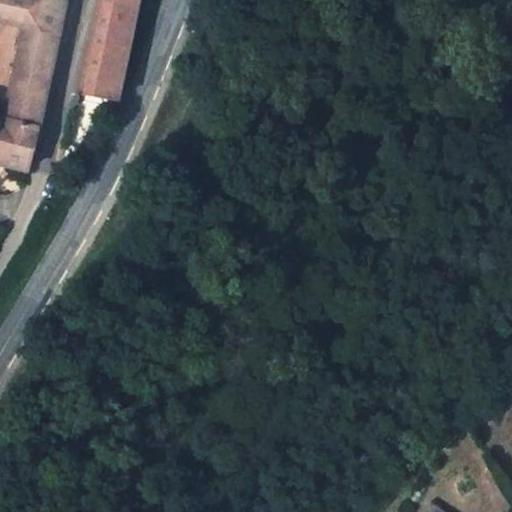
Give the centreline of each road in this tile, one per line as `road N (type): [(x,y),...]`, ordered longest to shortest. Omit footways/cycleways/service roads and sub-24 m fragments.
road 1 (tertiary): [(0,361),(71,234),(172,0)]
road 2 (residential): [(88,0),(21,234),(0,273)]
